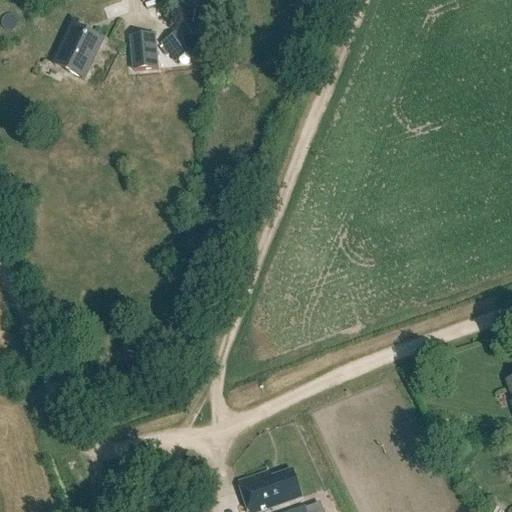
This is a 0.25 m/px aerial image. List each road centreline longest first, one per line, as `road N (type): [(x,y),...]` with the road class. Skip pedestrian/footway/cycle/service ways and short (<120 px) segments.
road 1 (track): [(360,0),(180,438)]
road 2 (track): [(511,315),(180,438)]
road 3 (track): [(180,438),(107,451),(81,443),(61,424),(0,265)]
